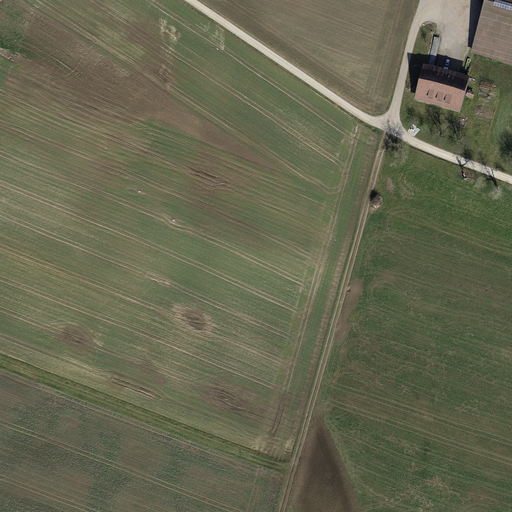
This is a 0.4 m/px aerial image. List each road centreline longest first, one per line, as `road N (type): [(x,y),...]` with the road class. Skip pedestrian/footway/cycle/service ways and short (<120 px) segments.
road 1 (track): [(279,511),(422,0)]
road 2 (track): [(188,0),(360,116),(511,179)]
road 3 (track): [(0,364),(288,470)]
